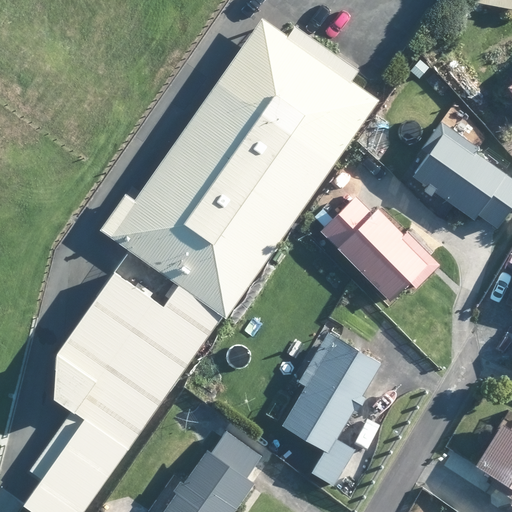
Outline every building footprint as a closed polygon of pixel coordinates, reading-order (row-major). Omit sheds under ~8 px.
[(511,10),(511,0),(485,0),(484,6),(511,10)] [(334,57),(313,43),(292,28),(284,38),(258,20),(140,190),(133,185),(125,197),(122,195),(97,231),(125,249),(50,358),(46,400),(66,415),(27,471),(38,479),(22,501),(19,506),(28,511),(79,511),(124,448),(125,449),(219,316),(222,319),(374,101),(346,82),(354,71),(334,57)] [(511,80),(501,89),(511,105),(511,80)] [(474,214),(494,227),(511,201),(511,181),(472,153),(475,149),(438,122),(417,151),(423,155),(408,176),(416,182),(423,187),(419,192),(427,197),(430,192),(452,207),(469,220),(474,214)] [(369,215),(356,203),(352,198),(318,232),(387,302),(406,283),(412,289),(436,265),(425,254),(407,235),(403,232),(399,236),(373,211),(369,215)] [(318,322),(299,313),(281,349),(300,358),(318,322)] [(365,357),(334,338),(326,333),(296,383),(303,387),(301,390),(279,426),(322,453),(310,473),(331,486),(353,450),(334,438),(351,410),(353,411),(362,397),(359,395),(379,362),(366,354),(365,357)] [(186,414),(198,407),(187,390),(175,398),(186,414)] [(511,419),(506,430),(497,425),(470,468),(492,481),(487,488),(509,501),(507,505),(511,508),(511,419)] [(259,456),(237,441),(223,431),(217,440),(207,433),(202,441),(211,448),(208,453),(203,450),(159,511),(231,511),(251,484),(243,479),(246,474),(259,456)]
